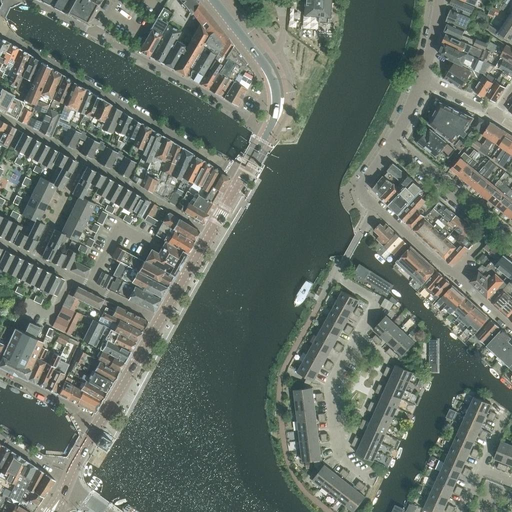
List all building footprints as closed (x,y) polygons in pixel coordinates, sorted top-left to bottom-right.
[(100,0),(42,0),(41,1),(87,24),(100,0)] [(192,13),(198,2),(199,1),(197,0),(180,0),(191,14),(192,13)] [(304,0),(304,4),(304,5),(304,14),(303,16),(305,16),(318,17),(318,23),(329,24),(329,17),(330,17),(330,16),(329,16),(330,0),(304,0)] [(453,0),(451,0),(449,5),(453,7),(460,10),(472,14),(475,8),(459,2),(453,0)] [(215,54),(216,55),(217,53),(225,57),(232,44),(227,38),(198,2),(192,13),(201,24),(200,24),(208,35),(201,46),(215,54)] [(163,8),(150,30),(151,30),(140,50),(139,49),(138,50),(139,51),(148,57),(168,24),(173,14),(163,8)] [(466,30),(469,31),(471,32),(475,21),(451,11),(446,22),(448,23),(466,30)] [(500,37),(501,35),(507,39),(511,41),(511,15),(511,17),(506,26),(501,33),(489,25),(487,30),(499,38),(500,37)] [(444,33),(445,34),(465,42),(479,48),(485,51),(488,45),(477,40),(476,41),(464,36),(466,30),(448,23),(444,33)] [(168,25),(155,48),(150,57),(163,64),(174,69),(184,75),(201,46),(208,35),(200,24),(186,50),(184,49),(186,46),(176,41),(181,32),(168,25)] [(442,43),(443,43),(444,43),(461,51),(481,60),(485,51),(479,48),(465,42),(445,34),(442,43)] [(0,57),(4,60),(10,44),(0,37),(0,57)] [(444,43),(443,43),(439,54),(484,74),(491,64),(483,61),(481,60),(461,51),(444,43)] [(0,68),(8,73),(18,49),(10,44),(4,60),(0,68)] [(216,55),(214,60),(220,64),(222,66),(218,72),(226,77),(233,65),(240,69),(246,63),(232,44),(225,57),(217,53),(216,55)] [(190,76),(190,77),(190,78),(198,83),(215,54),(201,46),(184,75),(187,77),(189,74),(190,75),(190,76)] [(511,49),(506,46),(501,56),(511,62),(511,49)] [(29,56),(30,55),(18,49),(8,73),(5,82),(4,82),(2,88),(13,94),(16,87),(21,76),(29,56)] [(21,76),(16,87),(13,94),(15,95),(14,97),(24,103),(25,100),(40,61),(32,57),(23,77),(21,76)] [(214,60),(200,84),(208,89),(218,72),(222,66),(220,64),(214,60)] [(511,64),(504,60),(499,69),(511,76),(511,64)] [(50,67),(40,61),(25,100),(27,101),(35,105),(36,103),(50,67)] [(461,89),(469,75),(471,72),(455,62),(445,79),(461,89)] [(218,72),(208,89),(223,98),(236,76),(236,77),(248,65),(246,63),(240,69),(233,65),(226,77),(218,72)] [(236,76),(223,98),(237,106),(238,106),(254,76),(254,75),(254,74),(254,73),(254,72),(248,65),(236,77),(236,76)] [(50,67),(36,103),(47,108),(61,74),(50,67)] [(483,76),(473,90),(477,93),(478,95),(481,97),(483,97),(484,97),(496,79),(489,74),(486,78),(483,76)] [(73,82),(63,75),(53,99),(64,104),(73,82)] [(76,110),(85,89),(73,82),(64,104),(61,114),(57,122),(68,127),(76,110)] [(506,88),(496,82),(486,96),(490,99),(491,101),(494,102),(496,102),(506,88)] [(15,95),(13,94),(2,88),(0,92),(0,110),(6,114),(14,97),(15,95)] [(85,89),(76,110),(84,113),(93,94),(85,89)] [(100,99),(93,94),(84,113),(82,116),(91,120),(100,99)] [(25,103),(24,103),(14,97),(6,114),(17,120),(25,103)] [(89,123),(100,129),(111,105),(100,99),(91,120),(89,123)] [(35,105),(27,101),(25,103),(17,120),(27,125),(35,105)] [(47,108),(36,103),(35,105),(27,125),(39,131),(47,108)] [(460,134),(464,137),(467,133),(465,131),(473,118),(440,103),(429,124),(452,143),(460,134)] [(111,105),(100,129),(111,133),(121,111),(111,105)] [(50,109),(47,108),(39,131),(50,137),(57,122),(61,114),(50,110),(50,109)] [(117,140),(121,142),(132,118),(122,112),(114,131),(120,134),(117,140)] [(142,124),(132,118),(121,142),(126,144),(129,137),(135,140),(142,124)] [(472,128),(478,131),(484,122),(479,118),(472,128)] [(499,128),(490,123),(482,135),(491,140),(498,128),(499,128)] [(16,129),(7,124),(0,138),(0,144),(7,148),(16,129)] [(142,124),(135,140),(133,145),(142,149),(151,130),(142,124)] [(74,146),(81,133),(69,127),(68,129),(63,126),(62,129),(67,132),(61,143),(73,149),(74,146)] [(499,128),(491,140),(483,153),(487,156),(488,154),(495,143),(499,145),(507,132),(503,130),(501,130),(499,128)] [(165,161),(164,160),(164,161),(153,156),(162,136),(158,134),(152,130),(138,165),(139,165),(132,181),(141,186),(146,173),(158,178),(165,161)] [(424,136),(422,136),(419,139),(420,141),(418,142),(419,143),(418,145),(423,149),(424,147),(437,158),(441,153),(449,159),(455,151),(430,130),(427,134),(426,133),(424,136)] [(31,137),(22,132),(13,149),(22,154),(31,137)] [(511,135),(507,132),(499,145),(503,148),(496,159),(495,161),(499,164),(507,151),(511,143),(511,135)] [(82,140),(86,141),(81,150),(80,153),(91,159),(92,156),(97,147),(99,143),(88,137),(85,135),(82,140)] [(162,136),(153,156),(164,161),(171,142),(162,136)] [(40,142),(31,137),(22,154),(32,158),(40,142)] [(461,141),(460,140),(455,146),(461,151),(466,145),(466,144),(461,141)] [(49,147),(40,142),(32,158),(41,163),(49,147)] [(193,155),(173,143),(165,161),(158,178),(152,193),(169,203),(182,177),(193,155)] [(511,153),(511,143),(507,151),(499,164),(503,167),(504,165),(511,153)] [(118,153),(103,145),(101,149),(104,151),(98,163),(109,169),(115,157),(118,153)] [(59,152),(49,147),(41,163),(50,168),(53,163),(59,152)] [(458,175),(468,164),(472,159),(477,152),(474,150),(469,156),(468,156),(464,152),(460,158),(451,169),(452,170),(452,171),(454,172),(455,172),(458,175)] [(76,161),(59,152),(53,163),(58,165),(49,181),(49,182),(63,189),(76,163),(76,161)] [(116,172),(128,178),(136,163),(121,155),(119,159),(122,161),(116,172)] [(182,177),(192,183),(203,161),(193,155),(182,177)] [(203,161),(192,183),(187,191),(194,195),(195,193),(197,193),(200,187),(212,167),(203,161)] [(474,187),(483,176),(488,169),(493,164),(489,161),(485,166),(485,167),(481,170),(479,173),(475,170),(466,181),(465,182),(470,185),(471,185),(474,187)] [(392,174),(398,179),(401,182),(407,175),(393,163),(387,170),(384,174),(387,176),(391,180),(393,178),(391,176),(392,174)] [(490,182),(486,179),(492,172),(495,168),(496,166),(493,163),(493,164),(488,169),(483,176),(474,187),(476,190),(476,191),(480,194),(481,194),(490,182)] [(461,178),(465,182),(475,170),(468,164),(458,175),(461,177),(461,178)] [(78,197),(85,200),(86,199),(93,185),(98,187),(104,176),(87,167),(85,168),(72,193),(78,197)] [(212,167),(200,187),(208,191),(212,185),(220,172),(212,167)] [(212,185),(222,191),(229,178),(220,172),(212,185)] [(158,178),(146,173),(141,186),(152,193),(158,178)] [(387,176),(384,174),(383,176),(372,189),(380,197),(394,183),(391,180),(387,176)] [(401,182),(408,187),(413,180),(407,175),(401,182)] [(104,176),(98,187),(95,193),(104,198),(113,181),(104,176)] [(35,186),(52,194),(56,186),(49,182),(49,181),(40,177),(35,186)] [(398,179),(394,183),(380,197),(387,204),(405,185),(401,182),(398,179)] [(387,204),(399,216),(424,189),(413,180),(408,187),(405,185),(387,204)] [(122,186),(113,181),(104,198),(113,203),(122,186)] [(490,182),(480,195),(484,198),(486,198),(489,200),(498,189),(490,182)] [(200,187),(197,193),(207,200),(211,203),(213,204),(214,204),(222,192),(219,190),(212,185),(208,191),(200,187)] [(52,194),(35,186),(31,195),(47,204),(52,194)] [(113,203),(123,208),(132,192),(122,186),(113,203)] [(432,196),(427,192),(428,191),(425,188),(424,189),(399,216),(406,222),(424,202),(427,201),(432,196)] [(505,195),(498,189),(489,200),(492,202),(491,203),(496,207),(496,206),(505,195)] [(209,214),(214,204),(213,204),(211,203),(207,200),(197,193),(195,193),(194,195),(187,191),(184,197),(190,200),(189,202),(209,214)] [(123,208),(132,213),(141,197),(132,192),(123,208)] [(169,203),(177,207),(183,196),(175,192),(169,203)] [(31,195),(26,205),(43,213),(47,204),(31,195)] [(511,201),(511,200),(505,195),(496,206),(496,207),(500,210),(501,210),(504,212),(511,201)] [(184,197),(183,196),(177,207),(184,211),(189,202),(190,200),(184,197)] [(74,206),(90,214),(95,204),(86,199),(85,200),(78,197),(74,206)] [(141,197),(132,213),(141,218),(150,202),(141,197)] [(189,202),(184,211),(203,224),(209,214),(189,202)] [(424,202),(406,222),(413,229),(425,217),(428,214),(424,211),(429,205),(424,202)] [(434,209),(446,219),(451,222),(456,216),(440,202),(434,209)] [(154,204),(147,215),(152,218),(158,207),(154,204)] [(43,213),(26,205),(22,214),(31,219),(38,223),(39,222),(43,213)] [(90,214),(74,206),(69,215),(86,223),(90,214)] [(425,217),(413,229),(446,259),(462,243),(454,236),(444,228),(446,226),(442,223),(446,219),(434,209),(428,215),(428,214),(425,217)] [(165,218),(162,223),(194,241),(199,231),(189,225),(188,225),(178,219),(168,213),(165,218)] [(69,215),(65,224),(81,232),(86,223),(69,215)] [(162,223),(152,218),(147,215),(145,220),(155,226),(159,228),(162,223)] [(451,222),(446,219),(442,223),(446,226),(444,228),(454,236),(458,231),(464,237),(472,228),(456,216),(451,222)] [(3,217),(0,223),(0,236),(4,239),(12,222),(3,217)] [(19,232),(14,243),(31,251),(33,251),(45,225),(39,222),(38,223),(31,219),(24,234),(19,232)] [(22,226),(12,222),(4,239),(14,243),(19,232),(22,226)] [(194,241),(162,223),(159,228),(155,235),(186,253),(194,241)] [(374,247),(379,251),(396,232),(386,223),(383,226),(381,224),(375,230),(380,236),(376,240),(379,242),(374,247)] [(81,232),(65,224),(61,232),(60,233),(67,237),(77,241),(81,232)] [(61,232),(54,229),(41,255),(42,257),(59,265),(65,254),(60,252),(67,237),(60,233),(61,232)] [(403,240),(396,232),(379,251),(378,252),(381,255),(384,252),(385,252),(387,249),(391,253),(403,240)] [(186,253),(155,235),(148,247),(145,246),(139,258),(144,261),(145,259),(174,275),(186,253)] [(462,243),(446,259),(453,266),(473,244),(466,238),(462,243)] [(495,258),(498,261),(503,255),(489,242),(484,247),(489,251),(488,253),(495,258)] [(420,255),(411,246),(398,262),(396,260),(392,265),(403,275),(420,255)] [(77,254),(67,249),(65,254),(59,265),(69,270),(74,260),(77,254)] [(0,260),(0,268),(6,272),(15,255),(5,251),(0,260)] [(6,272),(16,276),(24,260),(15,255),(6,272)] [(139,258),(133,255),(127,265),(167,286),(174,275),(145,259),(144,261),(139,258)] [(428,263),(420,255),(403,275),(411,282),(428,263)] [(498,261),(495,258),(490,264),(510,282),(511,279),(511,261),(506,257),(500,263),(498,261)] [(16,276),(25,281),(33,264),(24,260),(16,276)] [(90,268),(74,260),(69,270),(85,278),(90,268)] [(127,265),(119,262),(113,275),(115,276),(114,278),(116,277),(153,295),(153,293),(161,297),(167,286),(127,265)] [(436,270),(428,263),(411,282),(419,290),(420,289),(436,270)] [(25,281),(34,285),(42,269),(33,264),(25,281)] [(470,281),(492,302),(510,282),(490,264),(486,268),(483,264),(477,271),(479,272),(470,281)] [(34,285),(43,290),(51,273),(42,269),(34,285)] [(392,288),(359,269),(355,276),(388,295),(392,288)] [(427,297),(444,278),(436,270),(420,289),(427,296),(427,297)] [(102,272),(96,283),(102,286),(107,274),(102,272)] [(43,290),(53,294),(55,289),(58,284),(61,278),(51,273),(43,290)] [(102,286),(108,289),(114,278),(107,274),(102,286)] [(116,277),(114,278),(108,289),(153,311),(160,299),(153,295),(116,277)] [(433,303),(450,283),(444,278),(427,297),(433,303)] [(511,283),(510,282),(492,302),(509,317),(511,314),(511,283)] [(104,299),(73,284),(70,289),(75,291),(72,296),(99,309),(104,299)] [(460,291),(452,285),(446,292),(435,305),(442,311),(460,291)] [(337,300),(353,309),(359,300),(342,291),(337,300)] [(466,297),(460,291),(442,311),(448,317),(466,297)] [(476,306),(466,297),(448,317),(457,326),(476,306)] [(124,309),(104,299),(99,309),(103,311),(141,331),(147,321),(126,311),(127,310),(124,308),(124,309)] [(332,309),(348,318),(353,309),(337,300),(332,309)] [(76,312),(62,305),(60,311),(73,317),(76,312)] [(482,312),(476,306),(457,326),(461,330),(459,332),(461,335),(482,312)] [(327,318),(343,327),(348,318),(332,309),(327,318)] [(73,317),(60,311),(57,316),(70,322),(73,317)] [(136,341),(141,331),(103,312),(100,318),(115,326),(113,330),(136,341)] [(471,338),(474,334),(489,317),(483,312),(464,332),(470,338),(471,338)] [(70,322),(57,316),(54,322),(67,329),(70,322)] [(373,329),(381,336),(393,322),(386,316),(373,329)] [(489,317),(474,334),(480,340),(484,344),(500,327),(492,320),(489,317)] [(322,327),(339,336),(343,327),(327,318),(322,327)] [(26,379),(40,347),(42,342),(36,339),(41,328),(29,322),(24,333),(14,328),(1,356),(2,356),(0,359),(0,365),(8,370),(16,374),(26,379)] [(67,329),(54,322),(52,327),(65,333),(67,329)] [(381,336),(388,343),(400,329),(393,322),(381,336)] [(333,345),(339,336),(322,327),(317,336),(333,345)] [(135,342),(110,329),(106,336),(103,334),(102,337),(104,338),(130,351),(135,342)] [(407,335),(400,329),(388,343),(395,349),(407,335)] [(498,361),(511,345),(511,338),(501,329),(486,345),(487,346),(485,348),(498,361)] [(415,342),(407,335),(395,349),(402,356),(415,342)] [(328,354),(333,345),(317,336),(312,345),(328,354)] [(79,343),(69,338),(67,341),(77,346),(79,343)] [(130,351),(104,338),(99,348),(101,349),(124,362),(130,351)] [(437,340),(428,340),(427,372),(436,372),(437,340)] [(323,363),(328,354),(312,345),(307,354),(323,363)] [(509,369),(511,365),(511,345),(498,361),(506,367),(509,369)] [(26,379),(36,383),(45,362),(42,361),(47,350),(40,347),(26,379)] [(98,360),(79,349),(74,360),(113,381),(118,371),(98,360)] [(124,362),(101,349),(96,357),(99,358),(98,360),(118,371),(124,362)] [(48,364),(45,362),(36,383),(46,388),(60,356),(53,353),(48,364)] [(60,356),(46,388),(56,393),(67,370),(62,367),(68,356),(62,353),(60,356)] [(302,363),(319,372),(323,363),(307,354),(302,363)] [(113,381),(74,360),(68,372),(76,376),(86,380),(107,391),(113,381)] [(297,372),(312,381),(313,381),(319,372),(302,363),(297,372)] [(396,365),(392,374),(409,382),(413,372),(396,365)] [(511,365),(509,369),(502,376),(511,384),(511,365)] [(388,383),(405,390),(409,382),(392,374),(388,383)] [(107,391),(86,380),(81,390),(101,401),(107,391)] [(58,394),(68,399),(74,386),(64,381),(58,394)] [(388,383),(384,392),(401,399),(405,390),(388,383)] [(74,386),(68,399),(77,403),(83,391),(81,390),(74,386)] [(312,387),(304,388),(294,390),(295,400),(314,398),(312,387)] [(83,391),(77,403),(81,405),(80,407),(85,409),(86,408),(95,412),(101,401),(83,391)] [(384,392),(380,400),(397,408),(401,399),(384,392)] [(474,397),(470,406),(487,414),(491,404),(474,397)] [(315,408),(314,398),(295,400),(296,410),(315,408)] [(376,409),(393,417),(397,408),(380,400),(376,409)] [(466,416),(483,423),(487,414),(470,406),(466,416)] [(296,410),(298,420),(316,418),(315,408),(296,410)] [(389,425),(393,417),(376,409),(372,418),(389,425)] [(483,423),(466,416),(461,425),(478,432),(483,423)] [(317,428),(316,418),(298,420),(299,431),(317,428)] [(385,434),(389,425),(372,418),(368,427),(385,434)] [(474,442),(478,433),(461,425),(457,434),(474,442)] [(385,434),(368,427),(364,435),(381,443),(385,434)] [(318,438),(317,428),(299,431),(300,441),(318,438)] [(96,445),(105,451),(113,438),(104,432),(96,445)] [(474,442),(457,434),(453,443),(470,451),(474,442)] [(364,435),(360,444),(377,452),(381,443),(364,435)] [(320,449),(318,438),(300,441),(301,451),(320,449)] [(494,458),(504,462),(511,445),(501,441),(494,458)] [(453,443),(449,453),(466,460),(470,451),(453,443)] [(377,452),(360,444),(356,453),(373,461),(377,452)] [(0,472),(11,451),(2,446),(0,449),(0,472)] [(301,451),(303,462),(321,459),(320,449),(301,451)] [(9,496),(26,461),(11,451),(0,472),(0,508),(2,509),(4,505),(4,504),(6,501),(9,496)] [(449,453),(445,462),(462,470),(466,460),(449,453)] [(36,468),(26,461),(9,496),(19,502),(24,492),(36,468)] [(445,462),(440,471),(457,479),(462,470),(445,462)] [(333,471),(324,465),(313,480),(321,486),(333,471)] [(45,474),(36,468),(24,492),(32,496),(45,474)] [(333,471),(321,486),(329,492),(341,478),(333,471)] [(440,471),(436,481),(453,488),(457,479),(440,471)] [(25,508),(32,511),(33,511),(55,480),(45,474),(32,496),(28,503),(25,508)] [(329,492),(337,499),(349,484),(341,478),(329,492)] [(436,481),(432,490),(449,498),(453,488),(436,481)] [(337,499),(345,505),(357,490),(349,484),(337,499)] [(357,490),(345,505),(354,511),(365,497),(357,490)] [(445,507),(449,498),(432,490),(428,499),(445,507)] [(429,511),(442,511),(445,507),(428,499),(423,509),(429,511)]
